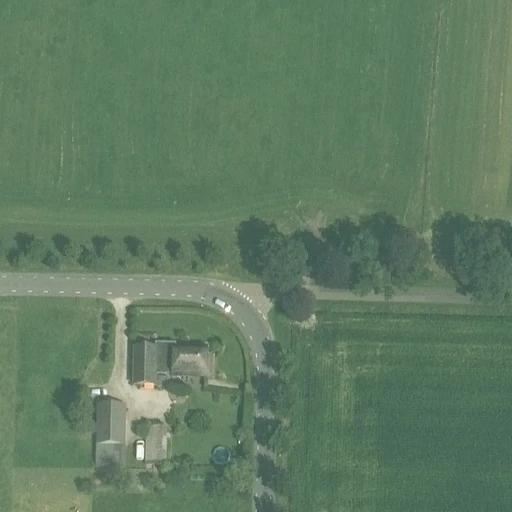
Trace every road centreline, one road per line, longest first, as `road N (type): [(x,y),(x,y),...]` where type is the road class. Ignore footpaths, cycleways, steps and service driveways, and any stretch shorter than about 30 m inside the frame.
road 1 (unclassified): [(511,299),(266,292),(238,309)]
road 2 (tertiary): [(238,309),(204,290),(0,285)]
road 3 (tertiary): [(260,511),(263,368),(257,337),(238,309)]
